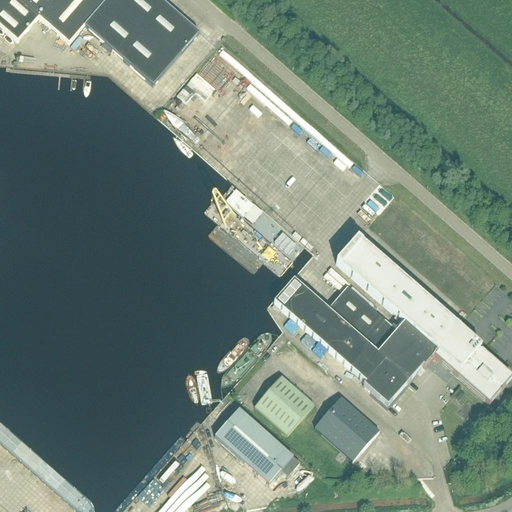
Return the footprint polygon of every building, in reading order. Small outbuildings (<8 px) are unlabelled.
[(0,0),(0,30),(17,45),(38,21),(68,48),(84,29),(153,90),(199,37),(156,0),(0,0)] [(258,80),(254,84),(273,100),(276,96),(258,80)] [(216,105),(207,96),(200,104),(191,96),(181,107),(200,123),(216,105)] [(226,127),(233,119),(218,106),(211,114),(226,127)] [(184,120),(174,131),(185,141),(195,131),(184,120)] [(218,159),(213,165),(230,179),(240,167),(213,144),(207,151),(202,147),(198,151),(209,160),(213,155),(218,159)] [(494,285),(373,179),(334,223),(455,329),(494,285)] [(311,238),(308,244),(313,247),(309,253),(313,254),(319,243),(311,238)] [(404,328),(397,336),(346,291),(326,313),(292,284),(290,287),(275,303),(273,306),(384,403),(427,354),(487,407),(510,381),(455,334),(457,331),(355,243),(334,267),(404,328)] [(290,387),(299,391),(303,382),(293,378),(290,387)] [(286,439),(313,409),(280,380),(253,410),(286,439)] [(340,402),(314,432),(352,466),(378,435),(340,402)] [(238,413),(214,440),(268,488),(280,475),(287,481),(299,467),(292,461),(238,413)] [(193,444),(187,449),(193,455),(198,451),(193,444)]
